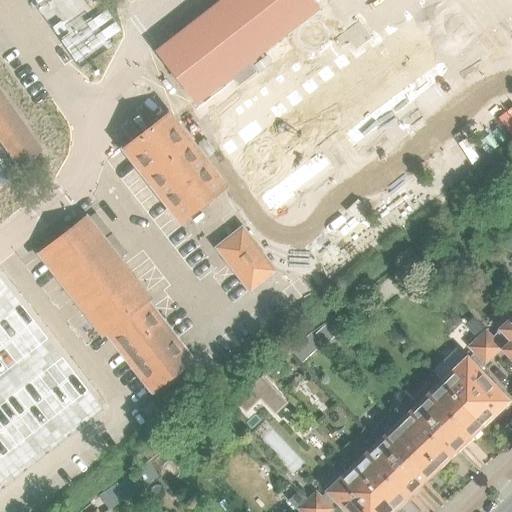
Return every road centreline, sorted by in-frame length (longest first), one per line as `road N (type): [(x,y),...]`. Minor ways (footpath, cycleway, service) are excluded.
road 1 (primary): [(511,56),(0,443)]
road 2 (primary): [(22,511),(511,141)]
